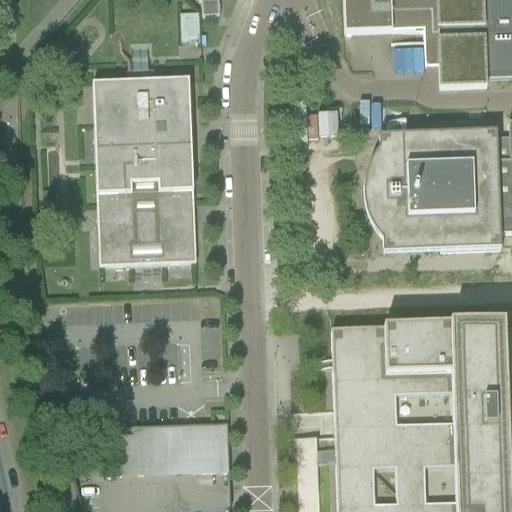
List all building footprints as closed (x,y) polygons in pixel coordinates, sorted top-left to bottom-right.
[(511,0),(340,0),(342,38),(421,35),(422,63),(436,63),(437,93),(485,91),(485,76),(511,74),(511,126),(507,126),(507,147),(495,147),(495,136),(434,138),(435,148),(396,149),(396,157),(387,167),(380,182),(378,199),(381,217),(389,231),(399,240),(400,248),(438,247),(439,256),(511,254),(511,266),(511,0)] [(200,4),(200,20),(217,20),(217,4),(200,4)] [(179,48),(198,47),(197,17),(178,18),(179,48)] [(194,267),(190,165),(189,165),(189,150),(186,150),(185,130),(189,129),(187,85),(90,88),(98,271),(194,267)] [(399,135),(399,140),(404,140),(404,125),(389,126),(388,126),(387,126),(386,127),(385,128),(384,129),(384,130),(384,131),(384,132),(385,133),(385,134),(386,134),(387,135),(389,136),(390,136),(399,135)] [(339,135),(296,133),(295,158),(338,159),(339,135)] [(60,210),(60,193),(41,194),(41,211),(60,210)] [(506,426),(502,330),(329,336),(335,511),(508,511),(506,436),(506,426)] [(204,429),(193,430),(194,454),(227,453),(227,429),(204,429)] [(190,430),(183,430),(116,433),(117,457),(190,454),(190,430)] [(194,454),(195,478),(228,476),(227,453),(194,454)]
